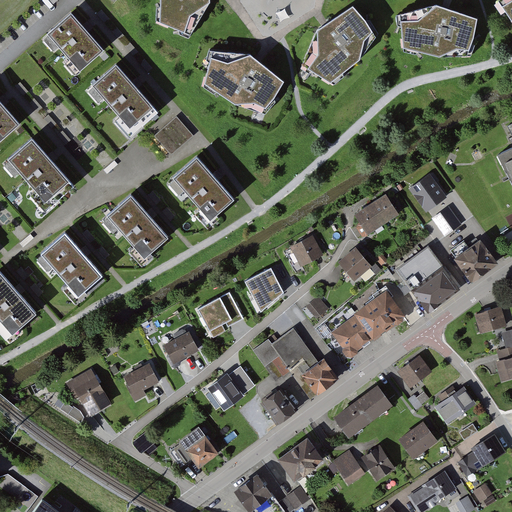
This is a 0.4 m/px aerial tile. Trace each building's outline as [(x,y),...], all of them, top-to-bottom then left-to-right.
[(213,5),(212,0),(163,0),(163,10),(159,12),(158,23),(183,31),(183,38),(191,40),(213,5)] [(511,0),(500,0),(494,6),(500,15),(505,15),(511,24),(511,0)] [(439,6),(395,17),(395,26),(399,29),(404,52),(413,56),(419,53),(441,57),(473,55),(478,42),(476,37),(478,19),(439,6)] [(317,32),(301,69),(310,75),(313,73),(335,86),(343,80),(344,74),(363,59),(379,36),(373,24),(367,22),(353,7),(317,32)] [(105,50),(71,12),(46,34),(48,36),(43,40),(53,51),(59,50),(68,59),(65,65),(75,76),(105,50)] [(277,99),(287,83),(250,57),(207,54),(206,64),(209,66),(204,90),(213,97),(219,95),(238,107),(268,115),(279,102),(277,99)] [(159,113),(116,65),(92,87),(93,89),(89,93),(99,104),(104,103),(119,119),(115,122),(130,139),(159,113)] [(0,141),(21,121),(0,96),(0,141)] [(193,136),(176,116),(154,135),(171,155),(193,136)] [(76,185),(31,136),(7,157),(9,159),(5,164),(15,175),(21,174),(34,189),(32,194),(46,211),(76,185)] [(511,148),(496,157),(511,186),(511,188),(510,190),(511,194),(511,148)] [(234,199),(197,157),(172,179),(173,181),(170,185),(180,197),(185,195),(199,211),(195,216),(207,231),(222,219),(218,214),(234,199)] [(430,174),(408,190),(424,213),(446,198),(430,174)] [(169,237),(132,193),(107,215),(109,217),(104,221),(114,232),(121,232),(134,247),(132,251),(143,264),(156,253),(154,251),(169,237)] [(384,195),(352,216),(366,237),(398,217),(384,195)] [(449,207),(433,218),(446,237),(462,226),(449,207)] [(102,275),(64,230),(40,252),(40,254),(37,258),(46,269),(54,270),(67,284),(62,288),(76,303),(89,293),(86,289),(102,275)] [(481,235),(453,255),(470,279),(498,259),(481,235)] [(311,236),(289,248),(299,267),(321,256),(311,236)] [(427,248),(395,271),(425,314),(458,292),(427,248)] [(369,267),(354,249),(336,263),(351,282),(369,267)] [(270,265),(244,278),(254,298),(280,284),(270,265)] [(38,313),(1,270),(0,271),(0,331),(8,340),(38,313)] [(385,291),(351,315),(353,317),(371,343),(373,345),(406,322),(385,291)] [(229,297),(204,310),(214,330),(239,317),(229,297)] [(319,297),(306,307),(316,320),(329,310),(319,297)] [(499,308),(475,315),(481,336),(505,329),(499,308)] [(353,317),(329,334),(347,359),(371,343),(353,317)] [(267,341),(252,352),(264,369),(279,359),(311,402),(337,383),(321,361),(318,364),(293,330),(271,346),(267,341)] [(511,331),(501,335),(505,350),(511,348),(511,331)] [(188,334),(162,347),(172,366),(198,353),(188,334)] [(420,355),(398,370),(411,387),(432,372),(420,355)] [(511,358),(495,364),(501,383),(511,380),(511,358)] [(147,365),(122,378),(134,402),(145,397),(142,392),(157,384),(147,365)] [(213,389),(207,393),(216,406),(221,403),(223,406),(254,384),(242,366),(229,375),(227,372),(210,384),(213,389)] [(90,370),(65,384),(73,399),(76,398),(87,418),(109,405),(90,370)] [(442,400),(436,405),(448,423),(477,403),(464,385),(457,389),(454,385),(439,395),(442,400)] [(376,387),(331,418),(346,439),(390,408),(376,387)] [(279,389),(258,405),(276,429),(297,413),(279,389)] [(416,407),(431,399),(426,391),(411,399),(416,407)] [(422,423),(397,440),(411,461),(437,443),(422,423)] [(475,424),(461,430),(464,438),(479,432),(475,424)] [(197,429),(177,442),(196,470),(216,456),(197,429)] [(309,434),(277,456),(294,479),(325,457),(309,434)] [(146,436),(133,447),(141,455),(153,444),(146,436)] [(473,454),(456,464),(466,479),(505,454),(494,436),(471,451),(473,454)] [(351,451),(328,466),(335,475),(338,473),(348,486),(368,473),(375,484),(395,471),(379,446),(358,461),(351,451)] [(422,489),(408,498),(417,511),(423,511),(437,503),(456,491),(444,472),(420,487),(422,489)] [(256,473),(231,492),(244,511),(246,511),(249,511),(250,511),(283,511),(284,511),(256,473)] [(20,495),(17,500),(31,507),(40,492),(6,474),(1,485),(20,495)] [(484,484),(474,491),(481,503),(492,496),(484,484)] [(300,488),(286,497),(295,511),(309,502),(300,488)] [(468,497),(455,505),(459,511),(470,511),(475,510),(468,497)] [(59,511),(42,499),(32,511),(59,511)]
